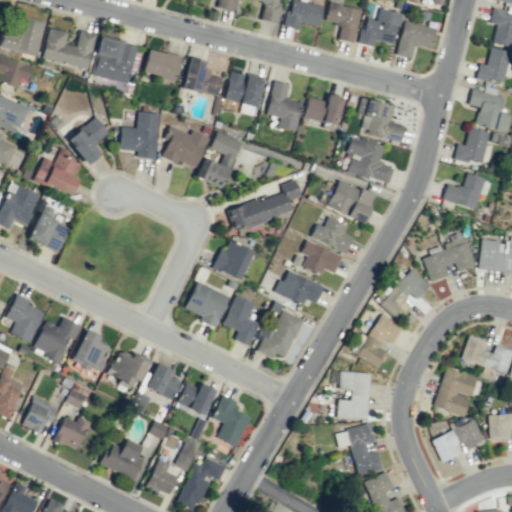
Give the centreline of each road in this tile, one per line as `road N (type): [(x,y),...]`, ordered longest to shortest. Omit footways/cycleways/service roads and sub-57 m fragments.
road 1 (tertiary): [(224,511),(404,209),(463,0)]
road 2 (residential): [(438,95),(72,0)]
road 3 (residential): [(291,402),(0,257)]
road 4 (residential): [(435,499),(406,441),(400,405),(410,371),(447,320),(469,305),(511,311)]
road 5 (residential): [(147,329),(196,222),(115,189)]
road 6 (residential): [(133,511),(0,445)]
